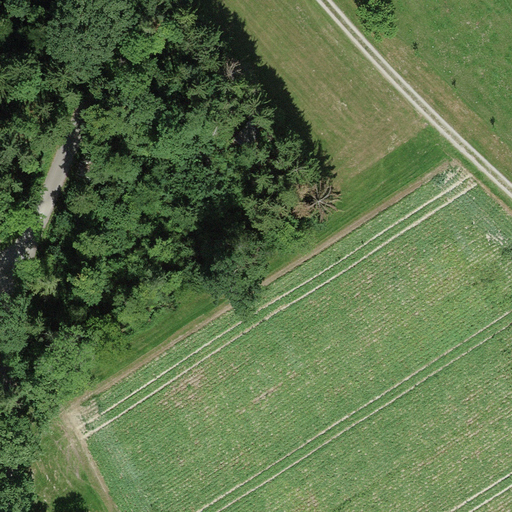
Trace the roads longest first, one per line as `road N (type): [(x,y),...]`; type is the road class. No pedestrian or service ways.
road 1 (unclassified): [(134,0),(46,184),(20,295),(14,511)]
road 2 (track): [(511,184),(328,0)]
